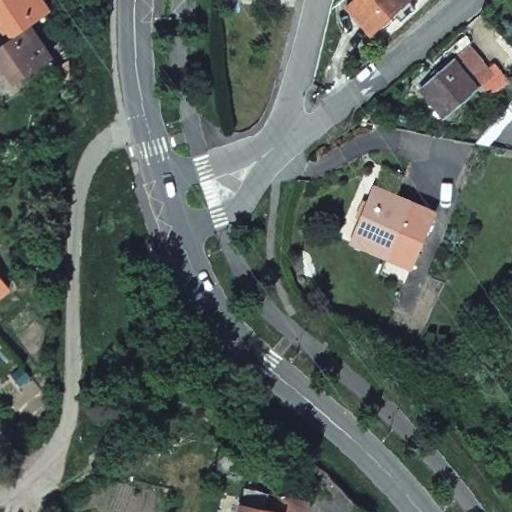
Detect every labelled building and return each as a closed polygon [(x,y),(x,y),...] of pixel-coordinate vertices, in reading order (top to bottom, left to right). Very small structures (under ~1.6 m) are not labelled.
[(40,0),(0,0),(0,15),(3,20),(0,21),(0,24),(11,39),(29,27),(49,13),(40,0)] [(353,0),(346,7),(370,34),(407,0),(353,0)] [(11,39),(0,46),(0,67),(2,70),(5,68),(16,84),(51,60),(29,27),(11,39)] [(57,67),(58,80),(70,80),(70,59),(57,67)] [(454,60),(420,90),(443,117),(478,87),(454,60)] [(435,212),(374,187),(351,242),(411,267),(435,212)] [(0,294),(9,287),(0,275),(0,294)] [(222,450),(219,470),(240,472),(244,453),(222,450)] [(246,488),(241,511),(305,511),(308,500),(246,488)]
